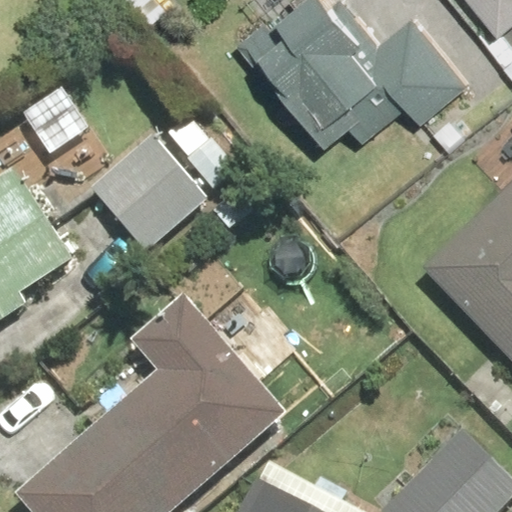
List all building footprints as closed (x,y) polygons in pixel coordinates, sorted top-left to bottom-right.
[(389,45),(351,0),(328,0),(302,22),(309,30),(282,53),(314,92),(307,97),(347,145),(367,129),(378,142),(422,106),(436,123),(481,85),(424,16),(389,45)] [(511,0),(479,0),(509,37),(511,34),(511,0)] [(79,88),(32,118),(59,161),(106,131),(79,88)] [(165,142),(103,193),(158,258),(220,206),(165,142)] [(0,321),(7,317),(13,327),(38,311),(31,300),(86,264),(28,175),(0,192),(0,321)] [(511,199),(435,274),(511,354),(511,199)] [(173,379),(30,500),(40,511),(196,511),(303,421),(200,301),(146,348),(173,379)] [(511,511),(511,470),(476,434),(396,511),(511,511)] [(322,511),(268,484),(253,511),(322,511)]
